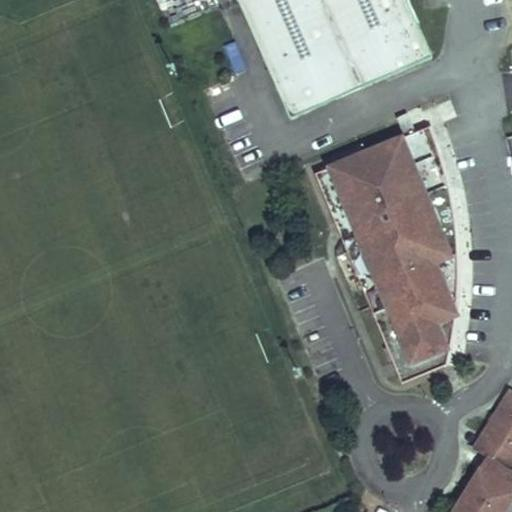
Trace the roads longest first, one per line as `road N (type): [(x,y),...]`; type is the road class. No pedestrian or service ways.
road 1 (residential): [(511,90),(496,95),(486,114),(511,227),(504,327),(492,376),(436,421)]
road 2 (residential): [(436,421),(401,409),(372,433),(378,469),(412,483)]
